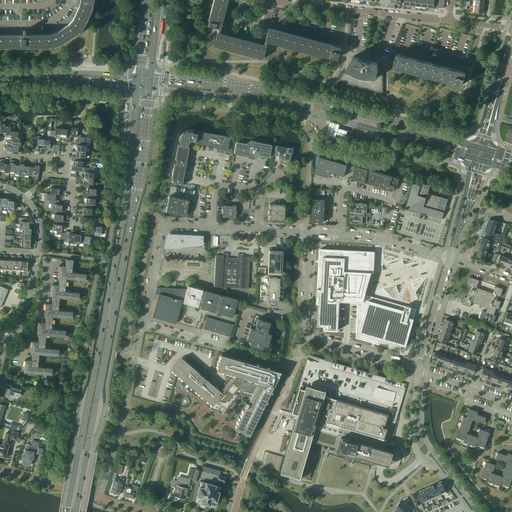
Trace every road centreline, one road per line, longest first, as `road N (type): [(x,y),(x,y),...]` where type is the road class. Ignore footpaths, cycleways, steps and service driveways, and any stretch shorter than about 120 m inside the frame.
road 1 (primary): [(137,85),(67,511)]
road 2 (primary): [(75,511),(149,89)]
road 3 (secondary): [(304,109),(479,160)]
road 4 (residential): [(101,499),(143,323)]
road 5 (secondary): [(482,149),(309,99)]
road 6 (secondary): [(309,99),(150,76)]
road 7 (residential): [(296,366),(143,323)]
road 8 (secondary): [(149,89),(304,109)]
road 9 (residential): [(143,323),(162,226),(213,226)]
road 10 (tertiary): [(138,76),(0,74)]
road 11 (tertiary): [(0,83),(137,85)]
